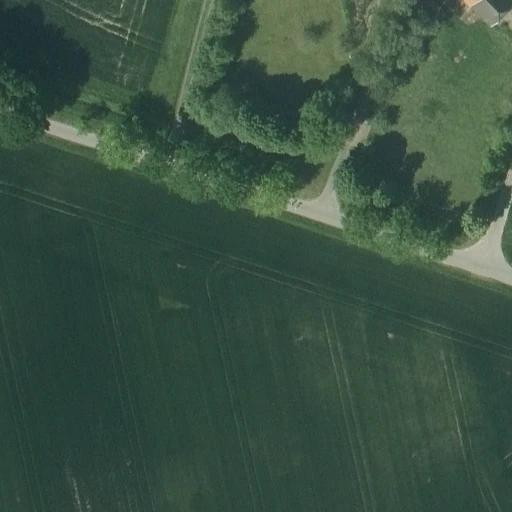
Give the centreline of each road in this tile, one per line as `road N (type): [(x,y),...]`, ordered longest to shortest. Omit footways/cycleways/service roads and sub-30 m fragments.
road 1 (unclassified): [(511,281),(0,114)]
road 2 (unknown): [(310,217),(392,0)]
